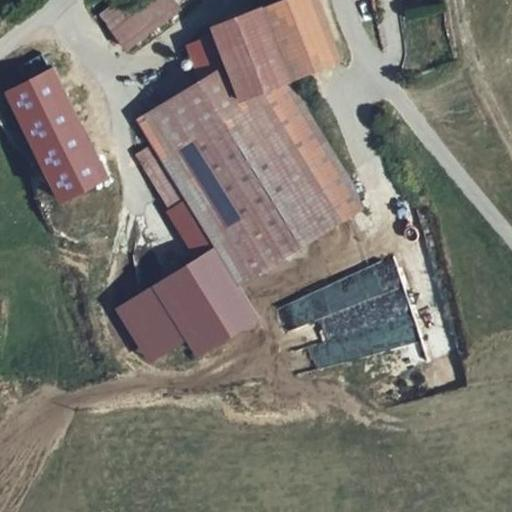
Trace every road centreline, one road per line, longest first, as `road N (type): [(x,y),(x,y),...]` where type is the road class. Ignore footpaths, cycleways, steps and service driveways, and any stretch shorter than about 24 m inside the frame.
road 1 (unclassified): [(511,231),(390,90),(354,32),(348,0)]
road 2 (unclassified): [(511,143),(478,79),(461,0)]
